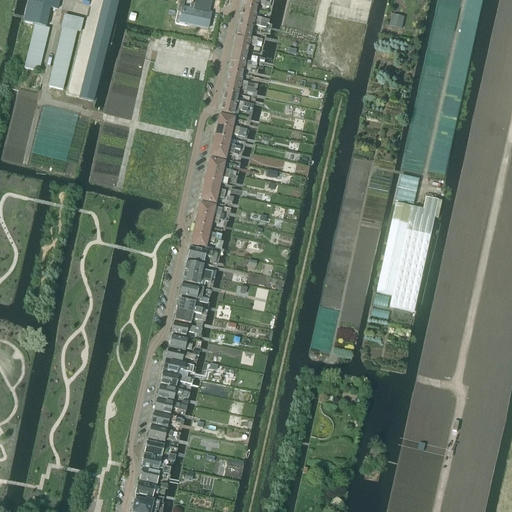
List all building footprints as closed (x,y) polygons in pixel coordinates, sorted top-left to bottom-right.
[(24,69),(21,81),(35,85),(37,73),(48,29),(44,28),(49,8),(57,10),(59,0),(28,0),(23,23),(34,26),(29,47),(26,62),(24,69)] [(103,0),(97,25),(79,99),(93,102),(107,44),(118,0),(103,0)] [(186,28),(187,25),(207,30),(210,15),(208,15),(212,0),(210,0),(194,0),(193,5),(191,4),(189,10),(183,9),(184,3),(180,2),(177,13),(174,25),(186,28)] [(247,0),(243,0),(242,9),(256,12),(257,6),(263,8),(264,3),(247,0)] [(242,9),(240,19),(260,23),(261,19),(255,18),(256,12),(242,9)] [(64,16),(61,28),(63,29),(76,32),(80,33),(83,21),(64,16)] [(240,19),(238,29),(252,32),(253,26),(259,28),(260,23),(240,19)] [(391,21),(390,27),(401,29),(403,24),(391,21)] [(63,29),(48,88),(62,91),(76,32),(63,29)] [(235,39),(255,43),(256,39),(250,38),(252,32),(238,29),(236,39),(235,39)] [(235,39),(233,49),(240,51),(239,54),(246,56),(248,46),(254,47),(255,43),(235,39)] [(233,49),(230,63),(255,68),(256,65),(251,64),(251,63),(245,62),(246,56),(239,54),(240,51),(233,49)] [(230,63),(228,73),(242,76),(243,70),(249,71),(249,72),(254,73),(255,68),(230,63)] [(228,73),(226,83),(246,87),(247,83),(241,82),(242,76),(228,73)] [(226,83),(224,93),(238,96),(239,90),(245,91),(255,94),(256,90),(256,89),(254,89),(246,87),(226,83)] [(224,93),(222,103),(247,109),(247,108),(248,105),(242,103),(236,102),(238,96),(224,93)] [(222,103),(219,114),(233,117),(235,110),(240,112),(246,113),(247,109),(222,103)] [(219,116),(216,127),(231,130),(231,131),(238,133),(245,135),(246,131),(242,130),(232,127),(234,120),(219,116)] [(216,127),(214,137),(229,141),(229,140),(230,135),(244,138),(245,135),(238,133),(231,131),(231,130),(216,127)] [(214,137),(212,147),(227,150),(237,152),(239,152),(239,151),(240,148),(228,146),(229,141),(214,137)] [(212,147),(210,158),(224,161),(226,155),(226,154),(236,156),(237,152),(227,150),(212,147)] [(209,160),(207,171),(228,175),(229,172),(222,170),(223,169),(224,164),(209,160)] [(207,171),(204,181),(219,184),(220,179),(227,181),(228,179),(228,175),(207,171)] [(401,176),(395,201),(414,206),(419,180),(401,176)] [(204,181),(202,191),(229,197),(230,192),(225,191),(225,192),(218,191),(218,189),(219,184),(204,181)] [(202,191),(200,202),(215,205),(216,199),(223,201),(224,197),(227,197),(229,198),(229,197),(202,191)] [(412,207),(393,296),(390,308),(414,313),(434,218),(438,219),(442,201),(426,198),(423,210),(414,208),(412,207)] [(199,204),(197,215),(212,218),(212,219),(218,220),(222,221),(223,216),(220,215),(219,217),(212,215),(214,207),(199,204)] [(396,204),(377,292),(393,296),(412,207),(396,204)] [(197,215),(195,225),(210,228),(211,223),(218,225),(218,221),(222,222),(222,221),(218,220),(212,219),(212,218),(197,215)] [(195,225),(192,235),(214,240),(215,235),(208,233),(210,228),(195,225)] [(214,240),(192,235),(190,245),(205,249),(206,243),(207,241),(214,243),(214,240)] [(189,248),(187,258),(203,262),(205,257),(210,258),(210,261),(215,262),(217,254),(189,248)] [(186,263),(184,272),(211,278),(212,274),(210,273),(201,271),(203,267),(186,263)] [(184,272),(182,283),(203,287),(204,282),(208,283),(210,283),(211,278),(184,272)] [(181,284),(179,296),(193,299),(193,301),(207,305),(208,300),(201,299),(203,289),(181,284)] [(178,300),(175,311),(206,317),(207,312),(193,309),(194,304),(178,300)] [(176,311),(173,322),(190,325),(191,320),(204,323),(205,323),(206,317),(176,311)] [(172,326),(170,334),(171,334),(185,337),(186,333),(193,334),(199,336),(200,336),(201,330),(173,324),(172,326)] [(171,338),(169,338),(169,341),(169,343),(168,348),(184,351),(184,349),(190,351),(191,346),(185,344),(186,340),(171,337),(171,338)] [(167,350),(165,359),(181,363),(182,359),(193,361),(194,362),(195,356),(191,356),(189,355),(168,351),(167,350)] [(164,364),(162,372),(177,375),(177,371),(184,372),(190,374),(191,374),(193,367),(164,361),(164,362),(164,364)] [(162,374),(159,385),(175,389),(177,382),(183,383),(191,385),(192,381),(162,374)] [(159,387),(156,398),(172,402),(174,395),(180,397),(185,398),(186,398),(187,393),(159,387)] [(156,400),(153,411),(169,415),(171,409),(177,410),(182,411),(184,411),(185,407),(183,406),(156,400)] [(153,413),(150,425),(166,429),(168,422),(179,425),(182,426),(183,421),(182,420),(153,413)] [(150,427),(147,438),(164,442),(165,436),(171,437),(172,432),(150,427)] [(146,443),(144,454),(160,457),(162,446),(146,443)] [(143,456),(141,468),(164,473),(164,475),(169,476),(170,469),(158,466),(159,460),(143,456)] [(140,472),(138,479),(140,479),(139,481),(139,482),(155,485),(157,476),(164,477),(164,475),(169,476),(164,475),(142,470),(140,470),(140,472)] [(137,484),(135,495),(151,499),(152,494),(153,488),(153,487),(139,484),(137,484)] [(134,499),(130,511),(155,511),(157,511),(159,503),(145,500),(144,502),(134,499)]
